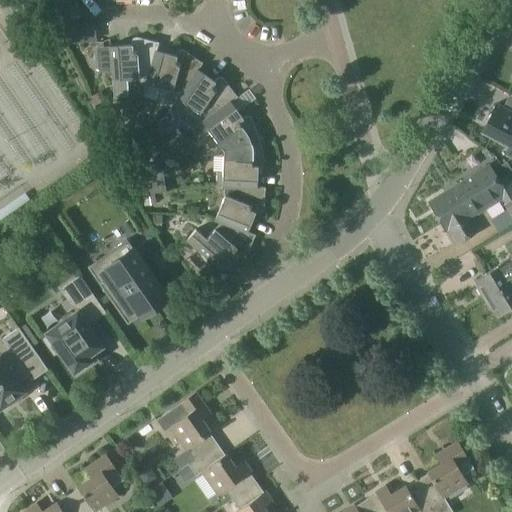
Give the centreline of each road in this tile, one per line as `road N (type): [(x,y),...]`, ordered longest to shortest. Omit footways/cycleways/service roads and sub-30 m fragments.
road 1 (residential): [(475,381),(316,478),(294,465),(206,341)]
road 2 (residential): [(206,341),(0,485)]
road 3 (residential): [(275,294),(291,160),(275,97),(255,66)]
road 4 (residential): [(391,191),(501,0)]
road 5 (residential): [(475,381),(377,213)]
road 6 (residential): [(391,191),(372,161),(336,27)]
road 7 (residential): [(255,66),(229,40),(175,19),(104,19)]
road 8 (residential): [(377,213),(275,294)]
